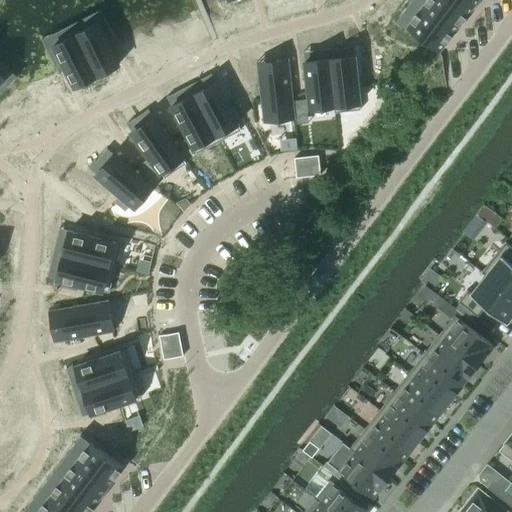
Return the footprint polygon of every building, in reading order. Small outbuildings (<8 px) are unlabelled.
[(449,0),(425,0),(421,7),(453,32),(467,14),(449,0)] [(449,0),(467,14),(477,0),(449,0)] [(421,7),(406,26),(439,51),(453,32),(421,7)] [(98,22),(75,34),(96,75),(119,64),(108,43),(115,39),(108,26),(101,29),(98,22)] [(56,52),(49,56),(56,69),(63,65),(74,87),(96,75),(75,34),(53,45),(56,52)] [(354,56),(329,59),(335,112),(360,110),(354,56)] [(329,59),(304,61),(310,108),(333,105),(334,112),(335,112),(329,59)] [(289,67),(258,71),(264,123),(294,119),(289,67)] [(216,82),(193,94),(219,141),(241,130),(216,82)] [(193,94),(171,105),(196,153),(219,141),(193,94)] [(154,117),(132,132),(150,157),(141,163),(150,175),(158,169),(164,178),(186,163),(154,117)] [(114,155),(97,174),(121,195),(114,202),(125,211),(131,204),(135,206),(152,187),(114,155)] [(318,155),(306,156),(307,164),(311,164),(319,163),(318,155)] [(306,156),(294,158),(295,166),(303,165),(307,164),(306,156)] [(319,163),(311,164),(312,176),(320,175),(319,163)] [(307,164),(303,165),(304,177),(312,176),(311,164),(307,164)] [(303,165),(295,166),(296,178),(304,177),(303,165)] [(69,230),(63,255),(115,268),(121,243),(69,230)] [(511,247),(505,242),(481,272),(485,275),(511,295),(511,247)] [(63,255),(57,279),(109,292),(115,268),(63,255)] [(467,290),(458,301),(477,316),(485,306),(506,323),(511,315),(511,295),(485,275),(471,293),(467,290)] [(109,300),(58,309),(63,340),(114,330),(109,300)] [(454,315),(439,335),(476,365),(492,345),(454,315)] [(178,332),(170,334),(172,341),(173,346),(181,344),(178,332)] [(170,334),(159,336),(160,344),(172,341),(170,334)] [(439,335),(424,354),(461,383),(476,365),(439,335)] [(172,341),(160,344),(162,352),(174,349),(173,346),(172,341)] [(181,344),(173,346),(174,349),(175,357),(183,356),(181,344)] [(127,348),(75,365),(83,389),(135,372),(127,348)] [(174,349),(162,352),(163,360),(175,357),(174,349)] [(424,354),(409,373),(447,402),(461,383),(424,354)] [(135,372),(83,389),(91,413),(142,396),(135,372)] [(409,373),(394,391),(432,421),(447,402),(409,373)] [(394,391),(379,410),(417,440),(432,421),(394,391)] [(379,410),(364,429),(402,459),(417,440),(379,410)] [(364,429),(349,448),(387,478),(402,459),(364,429)] [(511,433),(499,450),(511,460),(511,433)] [(90,441),(75,460),(108,485),(123,466),(90,441)] [(343,443),(327,462),(372,497),(387,478),(349,448),(343,443)] [(75,460),(62,478),(94,503),(108,485),(75,460)] [(62,478),(48,497),(68,511),(87,511),(94,503),(62,478)] [(492,481),(487,487),(499,497),(504,491),(492,481)] [(336,484),(321,503),(332,511),(365,511),(367,509),(336,484)] [(508,511),(478,488),(461,509),(465,511),(508,511)] [(511,497),(504,491),(499,497),(511,507),(511,506),(511,497)] [(68,511),(48,497),(36,511),(68,511)] [(332,511),(321,503),(314,511),(332,511)]
